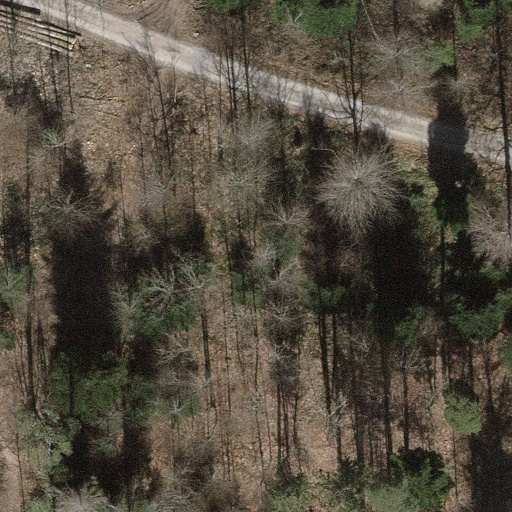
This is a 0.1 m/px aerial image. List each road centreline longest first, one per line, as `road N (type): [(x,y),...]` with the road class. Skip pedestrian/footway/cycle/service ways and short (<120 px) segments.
road 1 (track): [(189,0),(116,221),(28,384),(12,455),(16,511)]
road 2 (track): [(33,0),(223,69),(511,152)]
